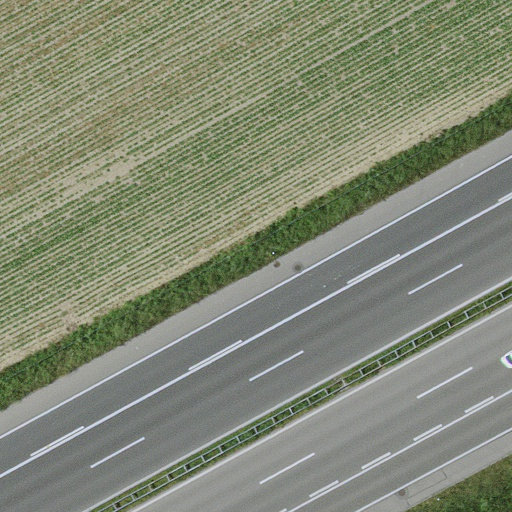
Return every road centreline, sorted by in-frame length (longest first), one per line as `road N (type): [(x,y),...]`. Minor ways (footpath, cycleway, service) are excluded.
road 1 (motorway): [(511,237),(9,511)]
road 2 (motorway): [(207,511),(498,353)]
